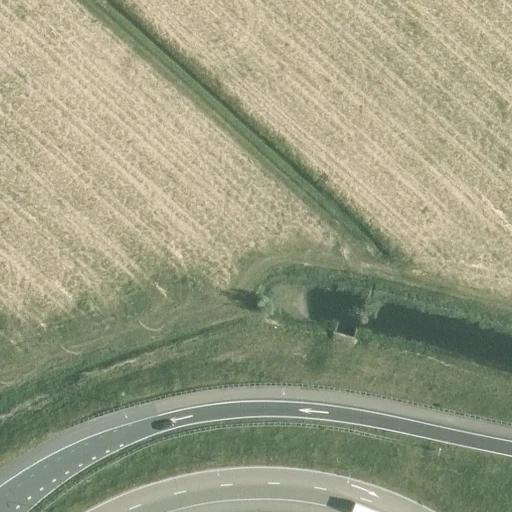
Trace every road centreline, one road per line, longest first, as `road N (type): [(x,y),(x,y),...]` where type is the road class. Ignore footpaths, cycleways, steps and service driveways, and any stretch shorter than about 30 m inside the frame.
road 1 (motorway): [(511,452),(304,409),(214,416),(122,441),(0,511)]
road 2 (motorway): [(129,511),(201,488),(282,480),(394,511)]
